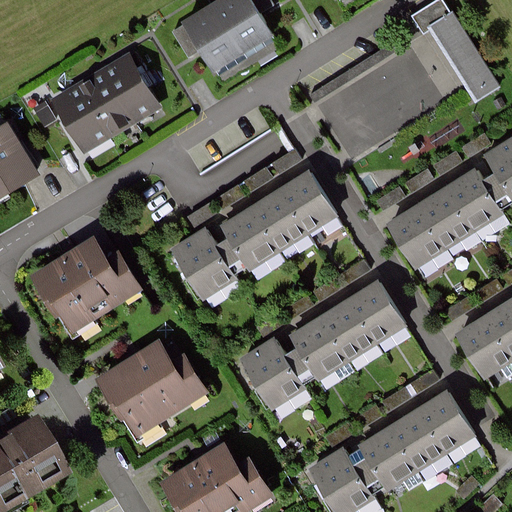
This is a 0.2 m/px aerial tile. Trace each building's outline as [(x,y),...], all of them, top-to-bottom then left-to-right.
[(250,0),(221,0),(183,25),(199,51),(217,79),(277,41),(261,16),(250,0)] [(332,0),(340,12),(359,0),(332,0)] [(429,29),(474,104),(500,88),(455,13),(429,29)] [(79,82),(43,103),(76,160),(163,110),(130,53),(116,61),(95,73),(79,82)] [(494,162),(511,193),(511,114),(477,134),(483,144),(494,162)] [(8,125),(0,129),(0,204),(41,180),(8,125)] [(226,199),(215,205),(220,213),(203,223),(229,270),(336,211),(305,155),(280,169),(251,185),(226,199)] [(511,215),(511,193),(494,162),(478,171),(474,164),(466,168),(438,185),(406,203),(383,217),(415,272),(511,215)] [(229,270),(203,223),(193,205),(186,193),(143,217),(185,294),(229,270)] [(93,241),(34,277),(73,340),(143,297),(116,254),(105,261),(93,241)] [(301,309),(290,315),(295,324),(278,333),(304,380),(411,321),(380,265),(355,279),(326,295),(301,309)] [(511,369),(511,295),(509,297),(477,316),(453,330),(486,385),(511,369)] [(304,380),(278,333),(268,316),(261,303),(218,327),(260,404),(304,380)] [(158,345),(100,381),(139,442),(211,396),(183,353),(169,362),(158,345)] [(372,420),(361,426),(366,435),(349,444),(375,491),(482,432),(451,376),(426,390),(397,406),(372,420)] [(337,511),(375,491),(349,444),(339,427),(332,415),(288,439),(329,511),(337,511)] [(35,423),(0,444),(0,511),(12,511),(68,479),(35,423)] [(221,448),(166,484),(184,511),(252,511),(273,498),(248,460),(235,469),(221,448)]
